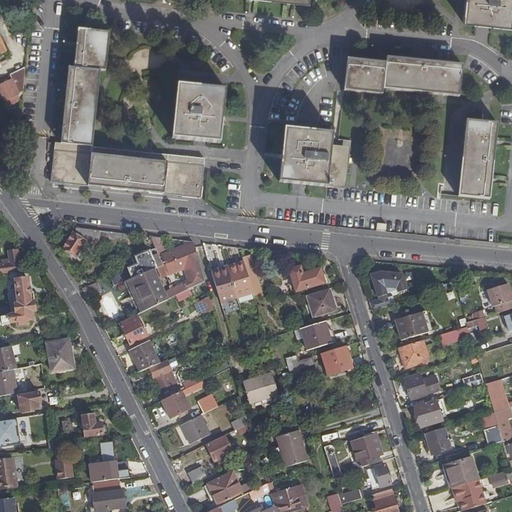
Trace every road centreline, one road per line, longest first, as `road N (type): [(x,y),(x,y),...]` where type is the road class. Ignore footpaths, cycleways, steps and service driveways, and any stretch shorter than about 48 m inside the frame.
road 1 (tertiary): [(19,214),(94,334),(182,511)]
road 2 (residential): [(19,214),(34,209),(341,242)]
road 3 (residential): [(422,511),(341,242)]
road 4 (residential): [(341,242),(511,260)]
